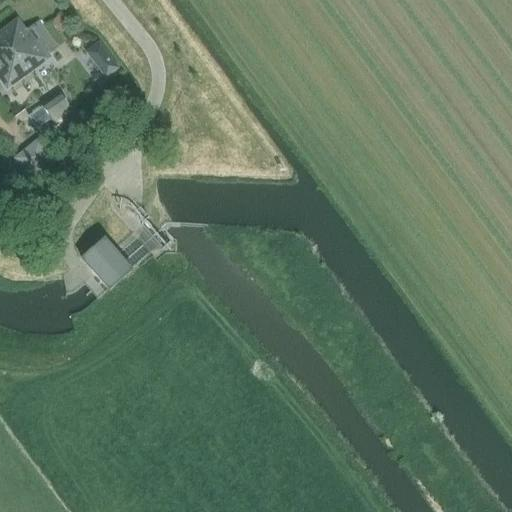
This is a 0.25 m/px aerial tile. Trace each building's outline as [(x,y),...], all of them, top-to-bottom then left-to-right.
[(31,67),(57,48),(38,22),(25,31),(18,21),(0,34),(0,80),(6,89),(33,70),(31,67)] [(98,45),(85,55),(104,83),(118,73),(98,45)] [(52,123),(70,110),(58,95),(41,107),(52,123)] [(38,140),(14,159),(33,183),(58,163),(38,140)] [(104,240),(79,261),(108,293),(132,271),(104,240)]
